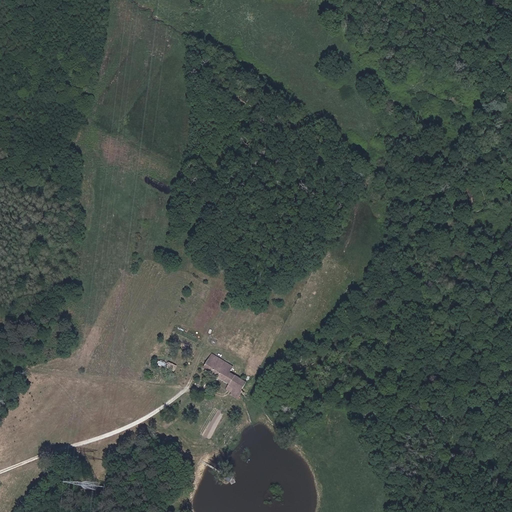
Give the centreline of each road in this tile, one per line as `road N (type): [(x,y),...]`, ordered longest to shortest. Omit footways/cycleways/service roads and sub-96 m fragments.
road 1 (track): [(413,511),(372,355),(511,240)]
road 2 (unknown): [(0,470),(138,419),(187,386)]
